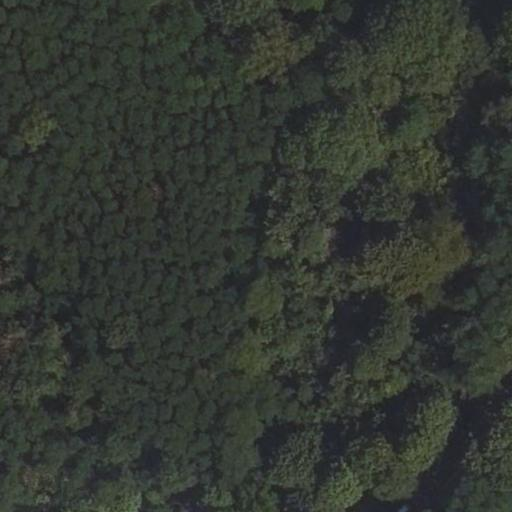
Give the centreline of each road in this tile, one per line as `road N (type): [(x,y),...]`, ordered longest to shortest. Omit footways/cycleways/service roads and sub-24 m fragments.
road 1 (track): [(511,301),(454,466)]
road 2 (residential): [(408,511),(511,404)]
